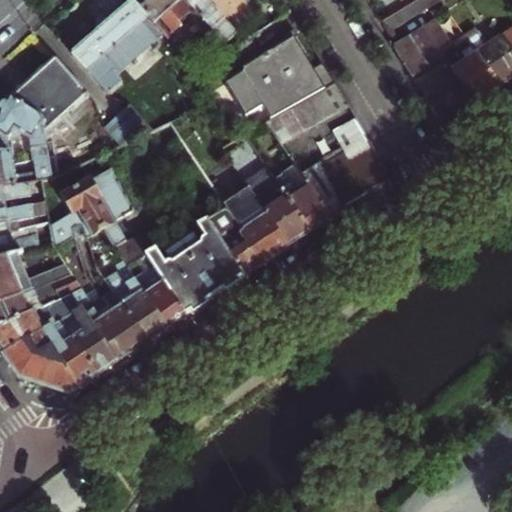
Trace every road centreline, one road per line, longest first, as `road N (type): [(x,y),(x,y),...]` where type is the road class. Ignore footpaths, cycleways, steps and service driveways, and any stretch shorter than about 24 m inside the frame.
road 1 (residential): [(38,466),(444,195)]
road 2 (residential): [(444,195),(322,0)]
